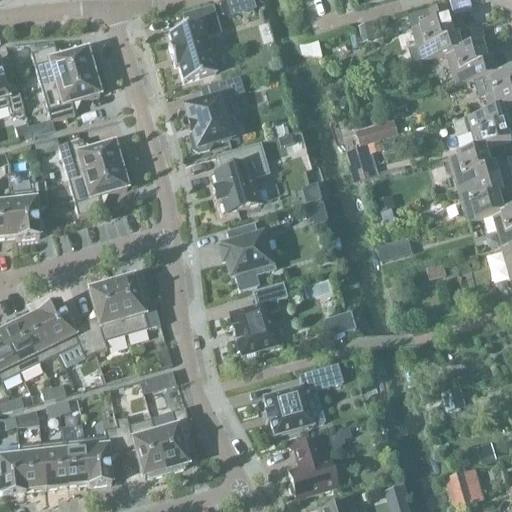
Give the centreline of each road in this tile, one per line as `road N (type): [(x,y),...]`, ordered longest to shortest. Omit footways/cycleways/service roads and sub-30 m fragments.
road 1 (residential): [(243,486),(196,396),(170,232)]
road 2 (residential): [(170,232),(109,7)]
road 3 (residential): [(170,232),(0,282)]
